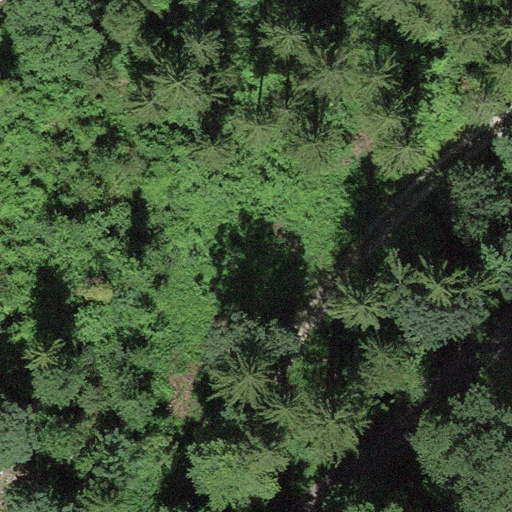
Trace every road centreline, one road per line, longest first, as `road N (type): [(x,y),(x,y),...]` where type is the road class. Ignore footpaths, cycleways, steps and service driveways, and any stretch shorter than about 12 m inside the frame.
road 1 (track): [(511,126),(420,184),(290,312),(175,511)]
road 2 (track): [(309,511),(365,470),(511,330)]
